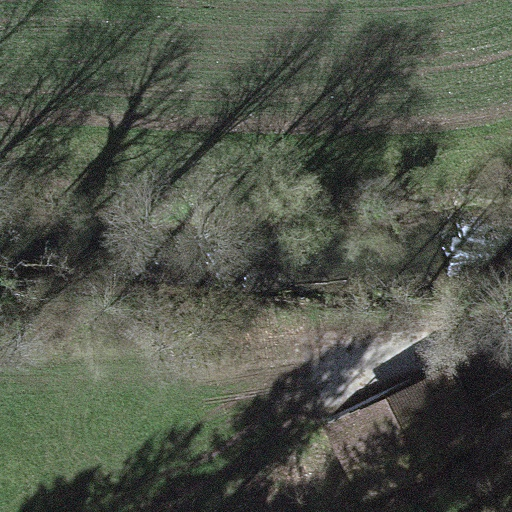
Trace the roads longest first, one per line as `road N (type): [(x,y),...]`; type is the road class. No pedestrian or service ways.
road 1 (track): [(324,350),(511,322)]
road 2 (track): [(364,511),(511,421)]
